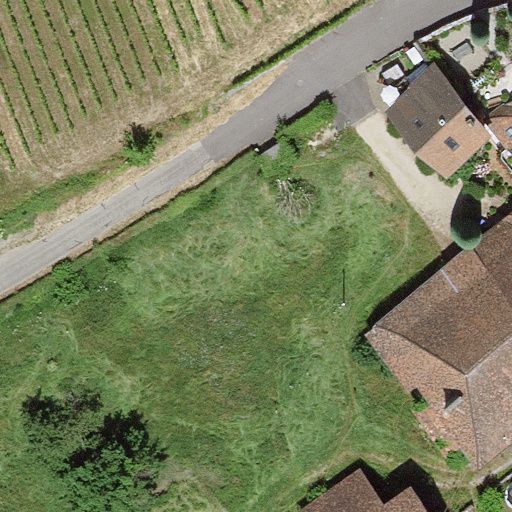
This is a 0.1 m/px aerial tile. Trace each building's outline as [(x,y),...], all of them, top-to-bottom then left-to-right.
[(444,173),(491,128),(433,67),(386,112),(444,173)] [(511,106),(494,121),(511,144),(511,106)] [(511,320),(511,210),(458,253),(511,320)] [(477,458),(511,429),(511,320),(458,253),(370,324),(477,458)] [(427,511),(407,483),(381,502),(356,468),(295,511),(427,511)]
